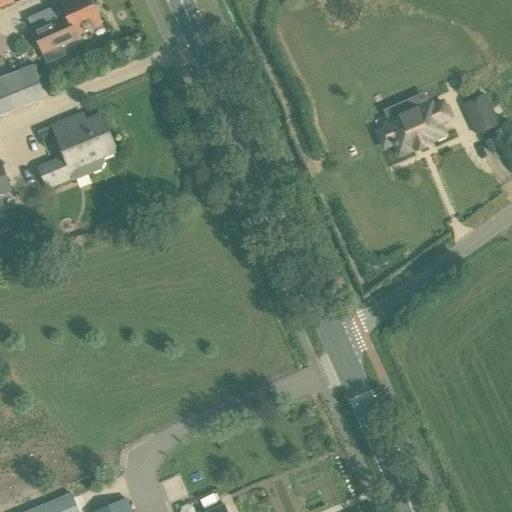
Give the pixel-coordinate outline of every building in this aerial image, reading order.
[(14,0),(0,0),(0,8),(15,3),(14,0)] [(94,5),(91,0),(76,0),(77,0),(76,0),(62,0),(51,5),(57,20),(33,30),(33,32),(30,33),(35,45),(38,43),(47,62),(64,55),(60,46),(77,38),(75,35),(102,23),(98,15),(100,12),(98,6),(94,5)] [(0,116),(45,99),(31,65),(0,77),(0,116)] [(495,120),(484,95),(461,106),(472,130),(495,120)] [(416,149),(417,151),(432,145),(431,142),(446,136),(440,124),(450,119),(443,103),(433,107),(432,103),(385,123),(387,127),(377,131),(384,148),(394,144),(399,156),(416,149)] [(117,151),(102,115),(87,121),(84,114),(52,127),(65,157),(39,168),(48,190),(76,179),(76,180),(103,170),(104,163),(102,158),(117,151)] [(0,194),(10,191),(0,160),(0,194)] [(78,511),(71,493),(24,511),(78,511)] [(95,511),(134,511),(129,499),(95,511)]
